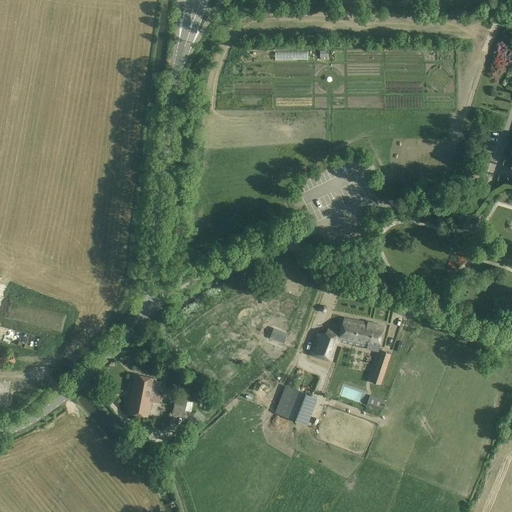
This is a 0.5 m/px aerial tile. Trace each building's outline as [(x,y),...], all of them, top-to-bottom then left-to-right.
[(345,318),(344,317),(340,333),(328,329),(325,336),(316,333),(318,334),(310,355),(330,361),(338,341),(366,347),(365,349),(377,352),(384,326),(373,323),(372,323),(345,318)] [(287,333),(272,328),(268,338),(283,344),(287,333)] [(391,354),(381,351),(370,382),(371,382),(370,384),(379,387),(380,384),(380,385),(391,354)] [(0,366),(15,362),(12,353),(0,357),(0,366)] [(127,414),(149,417),(152,401),(159,403),(161,395),(153,393),(156,379),(134,375),(127,414)] [(280,399),(274,413),(302,424),(312,396),(292,388),(287,402),(280,399)] [(385,401),(370,395),(366,406),(381,411),(385,401)] [(188,400),(175,397),(172,415),(184,418),(188,400)] [(511,511),(511,458),(504,455),(480,511),(511,511)]
